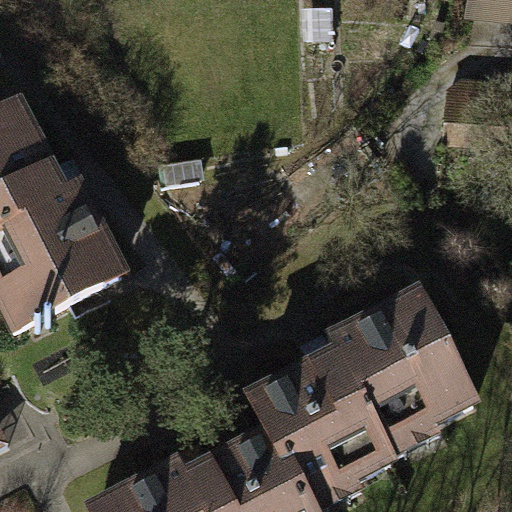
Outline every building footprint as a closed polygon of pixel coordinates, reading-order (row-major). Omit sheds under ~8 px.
[(511,13),(511,0),(470,0),(468,20),(511,25),(511,13)] [(449,92),(445,145),(505,149),(506,137),(511,137),(511,65),(510,85),(461,82),(449,92)] [(24,105),(0,117),(0,334),(3,340),(118,278),(64,179),(24,105)] [(331,511),(489,437),(421,295),(237,383),(265,440),(299,511),(331,511)] [(299,511),(265,440),(113,511),(299,511)]
